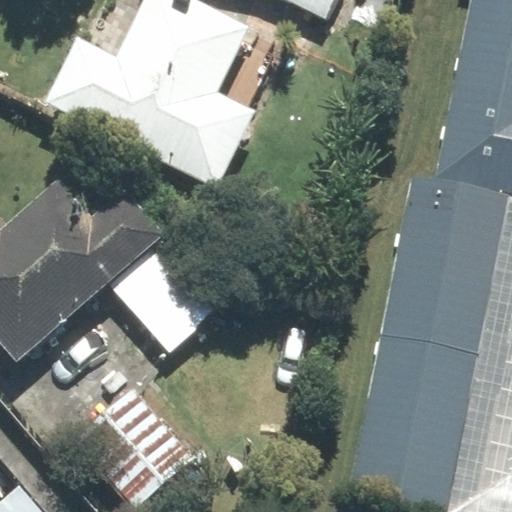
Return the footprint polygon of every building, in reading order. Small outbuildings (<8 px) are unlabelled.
[(86,41),(56,102),(232,190),(270,115),(229,94),(261,29),(203,0),(157,0),(127,61),(86,41)] [(344,0),(289,0),(334,22),(344,0)] [(511,0),(468,0),(434,187),(404,181),(342,511),(454,511),(511,207),(511,0)] [(178,358),(235,308),(135,194),(104,220),(70,182),(10,234),(0,222),(0,340),(25,370),(118,290),(178,358)] [(145,389),(84,445),(143,509),(204,453),(145,389)] [(36,511),(22,496),(3,511),(36,511)]
